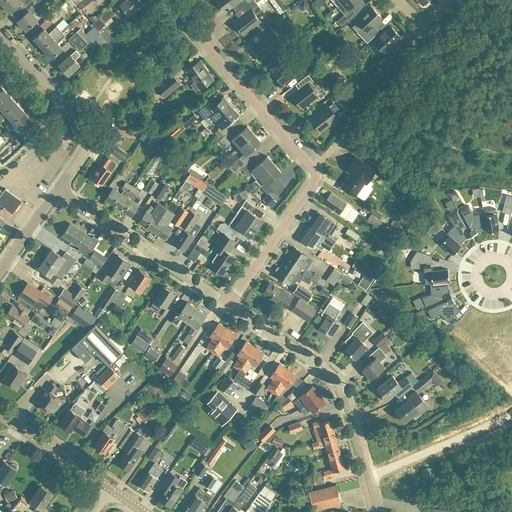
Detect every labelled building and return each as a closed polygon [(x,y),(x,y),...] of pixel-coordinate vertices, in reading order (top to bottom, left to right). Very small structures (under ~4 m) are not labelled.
[(19,5),(23,9),(32,0),(4,0),(1,3),(10,13),(19,5)] [(41,7),(38,4),(42,0),(32,0),(23,9),(26,13),(17,21),(26,31),(38,20),(33,14),(41,7)] [(83,0),(77,6),(81,11),(94,0),(83,0)] [(129,15),(143,4),(139,0),(126,0),(123,3),(122,2),(115,8),(119,13),(124,9),(129,15)] [(236,5),(242,0),(216,0),(225,12),(236,4),(236,5)] [(256,15),(262,11),(253,0),(251,0),(248,3),(243,7),(247,12),(233,23),(243,35),(261,22),(256,15)] [(303,11),(310,6),(304,0),(303,0),(298,5),(303,11)] [(344,0),(341,3),(337,6),(341,11),(344,15),(349,20),(359,11),(354,6),(361,0),(344,0)] [(54,24),(66,13),(61,7),(48,18),(54,24)] [(104,23),(110,17),(114,14),(109,8),(92,24),(99,31),(105,25),(104,23)] [(373,26),(382,18),(372,8),(358,21),(362,27),(357,32),(367,43),(379,32),(373,26)] [(143,23),(134,12),(118,25),(126,36),(143,23)] [(262,59),(278,46),(274,40),(278,37),(268,25),(259,33),(263,38),(253,47),(262,59)] [(34,39),(43,48),(61,31),(56,26),(48,34),(44,29),(34,39)] [(401,37),(390,26),(374,42),(383,51),(377,57),(383,64),(399,49),(395,44),(401,37)] [(95,27),(86,34),(93,42),(97,39),(102,35),(101,34),(95,27)] [(88,44),(91,40),(80,29),(69,40),(79,51),(88,44)] [(109,43),(113,38),(106,30),(101,34),(102,35),(109,43)] [(61,31),(43,48),(52,58),(62,48),(57,43),(66,36),(61,31)] [(109,43),(102,35),(97,39),(104,47),(109,43)] [(74,59),(79,54),(76,50),(70,55),(59,66),(68,76),(80,65),(74,59)] [(311,71),(320,63),(328,57),(323,50),(305,64),(311,71)] [(290,57),(280,65),(278,63),(270,69),(276,75),(274,78),(278,82),(281,82),(281,83),(291,75),(293,76),(300,70),(290,57)] [(199,90),(213,80),(200,61),(186,71),(194,82),(191,84),(196,91),(199,89),(199,90)] [(164,97),(180,84),(172,75),(157,88),(164,97)] [(302,108),(318,96),(320,99),(327,94),(319,84),(317,86),(308,75),(299,82),(303,88),(292,97),(302,108)] [(336,104),(345,97),(340,90),(330,97),(336,104)] [(0,101),(0,108),(3,112),(0,115),(0,120),(0,121),(6,115),(5,114),(16,103),(8,94),(0,101)] [(211,124),(216,120),(231,107),(229,105),(230,104),(231,101),(227,97),(225,97),(224,98),(214,107),(209,101),(199,110),(211,124)] [(5,114),(6,115),(12,121),(6,127),(9,130),(15,124),(14,123),(25,113),(16,103),(5,114)] [(331,125),(339,119),(328,106),(311,120),(320,132),(330,124),(331,125)] [(216,120),(221,126),(218,129),(218,130),(215,133),(220,139),(233,129),(233,128),(228,123),(239,114),(239,112),(236,108),(234,108),(233,109),(231,107),(216,120)] [(197,115),(195,113),(193,111),(181,121),(185,126),(197,115)] [(14,123),(15,124),(20,130),(14,136),(17,139),(23,134),(22,133),(34,122),(25,113),(14,123)] [(233,128),(233,129),(220,139),(224,144),(228,141),(230,144),(233,141),(238,148),(254,134),(247,126),(237,134),(236,132),(237,132),(234,128),(233,128)] [(146,127),(139,137),(152,145),(158,135),(146,127)] [(261,143),(254,134),(238,148),(244,154),(229,167),(234,174),(241,168),(243,166),(244,166),(250,161),(251,161),(246,155),(261,143)] [(0,160),(2,163),(14,152),(9,147),(0,155),(0,160)] [(124,162),(129,156),(116,147),(111,153),(124,162)] [(102,186),(117,163),(106,155),(99,164),(101,165),(91,178),(102,186)] [(254,166),(250,161),(244,166),(243,166),(241,168),(247,176),(253,172),(258,178),(274,164),(267,156),(254,166)] [(366,184),(375,170),(356,157),(347,170),(351,173),(342,186),(355,196),(364,182),(366,184)] [(125,177),(131,168),(125,164),(119,173),(125,177)] [(281,172),(274,164),(258,178),(264,184),(261,187),(267,194),(272,189),(268,184),(281,172)] [(393,185),(398,177),(384,168),(379,175),(393,185)] [(191,181),(204,189),(207,184),(189,173),(181,187),(186,190),(191,181)] [(204,181),(212,186),(215,181),(208,176),(204,181)] [(151,180),(145,189),(145,190),(152,194),(158,184),(151,180)] [(106,200),(119,208),(132,187),(125,182),(122,188),(125,189),(121,194),(113,189),(106,200)] [(168,187),(161,182),(153,195),(160,199),(168,187)] [(132,187),(119,208),(131,216),(138,206),(136,204),(140,199),(136,196),(139,191),(132,187)] [(0,189),(0,227),(5,222),(0,217),(0,210),(2,208),(4,209),(5,209),(12,214),(22,201),(21,200),(21,201),(6,189),(5,189),(3,192),(0,189)] [(339,214),(345,218),(352,208),(346,204),(347,204),(331,193),(324,204),(339,214)] [(511,213),(511,207),(511,194),(507,193),(503,211),(511,213)] [(270,206),(275,201),(270,195),(265,200),(270,206)] [(236,214),(256,228),(257,229),(263,220),(252,213),(256,207),(246,200),(236,214)] [(166,209),(152,230),(165,239),(172,228),(166,224),(174,213),(173,213),(179,205),(171,201),(166,208),(166,209)] [(159,204),(155,210),(152,215),(146,211),(139,222),(152,230),(166,209),(166,208),(159,204)] [(486,231),(487,231),(483,210),(483,213),(473,214),(469,205),(460,210),(471,230),(473,235),(477,233),(478,233),(477,231),(486,230),(486,231)] [(179,226),(180,225),(188,212),(180,207),(171,220),(179,226)] [(483,210),(487,231),(499,229),(495,208),(483,210)] [(188,212),(180,225),(184,227),(173,244),(185,252),(195,237),(189,233),(200,216),(190,210),(188,212)] [(375,210),(373,212),(371,214),(378,219),(382,214),(375,210)] [(335,243),(338,239),(331,235),(338,225),(318,212),(309,226),(335,243)] [(467,238),(471,236),(468,231),(457,212),(448,216),(453,225),(447,233),(461,245),(460,244),(466,237),(467,239),(467,238)] [(251,237),(257,229),(256,228),(236,214),(226,228),(229,230),(226,235),(233,240),(240,230),(251,237)] [(366,221),(379,230),(382,224),(370,216),(366,221)] [(87,245),(92,238),(70,224),(62,235),(80,247),(78,250),(88,257),(92,251),(88,249),(87,245)] [(332,248),(335,243),(309,226),(300,239),(314,249),(315,246),(322,251),(324,248),(329,251),(332,248)] [(348,228),(344,234),(355,242),(359,236),(348,228)] [(208,229),(199,243),(209,250),(218,236),(208,229)] [(236,241),(233,240),(226,235),(223,233),(213,247),(210,252),(230,266),(237,257),(228,252),(232,246),(236,241)] [(461,245),(447,233),(438,242),(452,255),(461,245)] [(230,266),(210,252),(210,253),(196,244),(188,257),(195,261),(201,253),(211,260),(208,264),(224,276),(230,266)] [(299,271),(304,274),(311,279),(311,278),(316,281),(320,277),(314,273),(314,274),(306,269),(312,260),(294,247),(285,261),(299,271)] [(89,258),(101,266),(107,257),(95,249),(89,258)] [(45,259),(59,268),(63,263),(70,268),(73,262),(64,255),(62,257),(51,250),(45,259)] [(418,263),(419,263),(431,262),(431,256),(417,252),(418,263)] [(118,279),(129,263),(117,255),(111,263),(109,262),(98,278),(105,282),(110,274),(118,279)] [(59,268),(45,259),(39,268),(50,276),(48,278),(58,284),(62,279),(55,274),(59,268)] [(82,264),(91,271),(95,266),(86,259),(82,264)] [(367,290),(378,274),(357,259),(352,266),(364,275),(358,284),(367,290)] [(304,274),(299,271),(285,261),(280,268),(279,267),(277,267),(275,270),(276,272),(277,273),(275,275),(290,284),(291,282),(293,284),(296,280),(299,282),(300,280),(304,274)] [(87,280),(91,272),(76,265),(72,273),(87,280)] [(425,284),(449,281),(448,269),(433,271),(432,267),(423,268),(425,284)] [(329,280),(339,286),(345,275),(336,269),(329,280)] [(142,293),(151,278),(139,270),(129,285),(142,293)] [(426,306),(446,297),(451,295),(450,291),(450,290),(448,291),(447,282),(449,282),(449,281),(425,284),(430,284),(431,293),(422,297),(426,306)] [(283,291),(270,283),(263,293),(270,298),(269,299),(282,308),(283,306),(285,307),(292,297),(283,291)] [(37,308),(41,302),(47,306),(54,295),(43,287),(39,292),(28,284),(19,296),(37,308)] [(119,290),(114,287),(113,286),(100,306),(105,310),(119,290)] [(312,294),(299,286),(294,292),(307,301),(312,294)] [(167,287),(165,288),(164,287),(150,307),(164,316),(169,310),(166,308),(175,294),(169,290),(170,288),(167,287)] [(78,299),(71,294),(64,289),(59,296),(73,306),(78,299)] [(127,296),(119,291),(112,301),(124,310),(130,302),(125,299),(127,296)] [(77,301),(82,306),(87,302),(83,297),(77,301)] [(343,311),(347,305),(335,297),(331,303),(343,311)] [(452,297),(447,300),(427,310),(432,318),(441,314),(448,322),(461,310),(460,309),(453,302),(455,302),(454,301),(452,297)] [(377,312),(382,306),(375,300),(370,306),(377,312)] [(305,301),(298,309),(312,319),(318,311),(305,301)] [(171,322),(177,325),(182,318),(187,322),(196,309),(187,302),(180,313),(178,312),(171,322)] [(326,318),(320,328),(324,331),(323,333),(329,336),(330,335),(331,336),(332,335),(331,335),(335,330),(340,322),(335,319),(341,310),(329,302),(321,314),(326,318)] [(25,336),(32,326),(26,322),(29,318),(24,314),(25,313),(19,309),(18,311),(12,306),(5,316),(21,327),(19,331),(25,336)] [(198,326),(206,315),(196,309),(187,322),(193,326),(188,333),(194,336),(200,327),(198,326)] [(43,329),(48,322),(35,313),(31,320),(43,329)] [(96,320),(87,313),(81,323),(90,329),(96,320)] [(357,313),(348,324),(355,329),(363,319),(357,313)] [(206,348),(212,352),(227,329),(218,323),(209,336),(213,338),(206,348)] [(123,353),(122,352),(127,348),(113,334),(109,338),(95,324),(71,347),(85,362),(95,352),(109,366),(123,353)] [(345,349),(350,354),(349,355),(353,360),(355,359),(367,347),(363,342),(373,333),(363,324),(354,333),(348,339),(352,343),(349,346),(345,349)] [(227,329),(212,352),(218,356),(225,346),(227,348),(236,335),(227,329)] [(13,354),(23,339),(14,332),(4,347),(13,354)] [(379,347),(388,339),(382,333),(373,341),(379,347)] [(149,345),(137,336),(131,345),(144,353),(149,345)] [(233,366),(239,370),(255,347),(246,341),(237,354),(240,356),(233,366)] [(36,352),(22,342),(14,354),(28,363),(36,352)] [(386,342),(380,347),(385,354),(391,349),(386,342)] [(177,362),(186,349),(180,345),(171,358),(177,362)] [(144,355),(155,362),(160,355),(150,347),(144,355)] [(264,353),(255,347),(239,370),(234,378),(247,388),(252,382),(244,376),(252,364),(255,366),(264,353)] [(380,362),(387,356),(379,347),(368,357),(371,362),(362,369),(371,379),(385,367),(380,362)] [(61,372),(78,356),(72,350),(55,366),(61,372)] [(128,358),(124,354),(115,362),(119,367),(128,358)] [(218,357),(212,365),(219,369),(224,362),(218,357)] [(171,375),(177,366),(166,358),(160,367),(171,375)] [(228,358),(219,369),(225,373),(233,362),(228,358)] [(273,393),(278,384),(288,370),(279,363),(270,377),(273,379),(267,388),(273,393)] [(19,386),(27,374),(13,365),(7,373),(8,374),(3,381),(15,389),(18,385),(19,386)] [(106,388),(119,376),(109,366),(97,378),(106,388)] [(288,370),(278,384),(273,393),(279,397),(285,387),(289,389),(297,376),(288,370)] [(442,381),(438,376),(433,370),(415,385),(420,392),(432,381),(436,386),(442,381)] [(185,375),(179,371),(173,381),(178,385),(183,378),(185,375)] [(411,373),(405,377),(409,382),(415,377),(411,373)] [(387,399),(394,392),(398,397),(412,386),(409,382),(405,377),(398,383),(392,376),(378,388),(387,399)] [(237,385),(229,378),(220,387),(228,394),(237,385)] [(266,385),(265,384),(260,381),(253,392),(259,395),(266,385)] [(58,404),(61,399),(57,397),(53,394),(57,387),(51,383),(47,389),(46,388),(42,393),(44,394),(37,404),(50,412),(56,403),(58,404)] [(302,408),(319,394),(313,386),(294,401),(300,409),(302,408)] [(227,419),(236,410),(217,392),(209,402),(215,407),(210,412),(222,423),(226,418),(227,419)] [(423,412),(425,410),(425,408),(426,406),(425,404),(421,399),(421,398),(415,392),(404,401),(405,403),(395,411),(404,422),(413,415),(416,418),(423,412)] [(302,408),(300,409),(304,414),(311,409),(314,412),(326,402),(319,394),(302,408)] [(250,406),(256,410),(261,414),(268,405),(256,397),(250,406)] [(285,410),(294,403),(288,397),(280,404),(285,410)] [(75,403),(70,410),(60,424),(71,432),(73,429),(83,435),(90,425),(80,418),(81,417),(80,417),(85,410),(75,403)] [(144,424),(152,417),(146,409),(137,416),(144,424)] [(104,454),(114,441),(117,443),(117,444),(121,448),(134,430),(125,424),(117,419),(113,425),(115,426),(113,429),(107,425),(98,438),(99,439),(95,446),(100,449),(99,451),(104,454)] [(313,423),(314,428),(318,442),(335,437),(331,421),(320,424),(319,421),(313,423)] [(302,430),(300,422),(288,426),(291,434),(302,430)] [(275,431),(269,425),(258,436),(264,442),(275,431)] [(137,448),(144,438),(135,432),(123,449),(126,451),(122,456),(124,457),(119,464),(128,471),(142,451),(137,448)] [(208,454),(213,446),(196,435),(191,443),(208,454)] [(329,456),(340,453),(335,437),(318,442),(312,444),(314,449),(320,447),(320,448),(326,446),(329,456)] [(252,451),(260,447),(258,442),(250,446),(252,451)] [(155,462),(162,452),(155,447),(148,458),(155,462)] [(280,451),(275,448),(268,457),(273,461),(280,451)] [(340,453),(329,456),(333,469),(324,471),(325,477),(335,475),(334,472),(345,469),(340,453)] [(294,455),(288,462),(299,473),(305,466),(294,455)] [(11,464),(10,465),(6,462),(0,470),(0,485),(2,482),(6,485),(16,470),(16,469),(17,468),(16,466),(13,464),(11,464)] [(208,467),(202,462),(194,473),(201,478),(208,467)] [(157,478),(163,470),(154,463),(148,472),(139,485),(148,492),(158,478),(157,478)] [(431,470),(428,469),(425,471),(424,474),(425,477),(429,478),(431,476),(432,473),(431,470)] [(316,486),(325,483),(322,471),(312,473),(316,486)] [(179,479),(170,472),(159,488),(164,492),(159,499),(171,506),(182,490),(187,482),(180,477),(179,479)] [(203,485),(210,490),(217,480),(210,475),(203,485)] [(295,479),(297,487),(303,485),(301,478),(295,479)] [(245,488),(236,481),(224,496),(233,503),(234,504),(245,488)] [(249,483),(245,488),(234,504),(233,503),(228,511),(227,511),(238,511),(247,500),(248,501),(257,489),(249,483)] [(341,504),(336,485),(309,492),(314,510),(341,504)] [(42,509),(52,494),(41,486),(31,502),(37,506),(33,511),(35,511),(40,511),(42,509)] [(276,498),(279,492),(265,486),(263,492),(276,498)] [(207,503),(212,497),(200,488),(195,495),(194,494),(191,499),(192,500),(183,511),(204,511),(205,511),(204,510),(208,504),(207,503)] [(259,491),(251,503),(264,511),(266,511),(274,501),(259,491)] [(21,496),(10,509),(14,510),(22,502),(26,506),(29,502),(21,496)]
